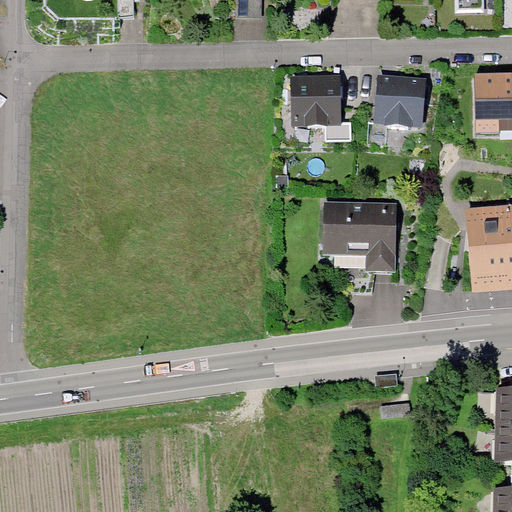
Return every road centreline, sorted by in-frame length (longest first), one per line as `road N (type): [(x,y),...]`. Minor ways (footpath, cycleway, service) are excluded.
road 1 (tertiary): [(511,336),(11,397)]
road 2 (residential): [(15,58),(511,50)]
road 3 (residential): [(11,397),(15,58)]
